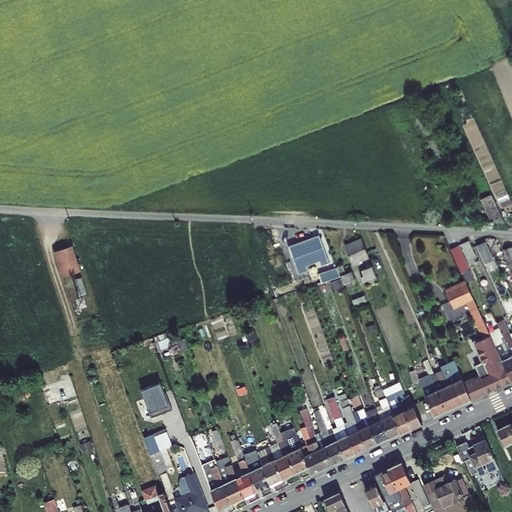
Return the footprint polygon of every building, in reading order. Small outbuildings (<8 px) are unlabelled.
[(480,199),(491,221),(503,222),(490,195),(480,199)] [(319,235),(289,246),(299,274),(330,262),(319,235)] [(345,245),(353,264),(369,258),(361,239),(345,245)] [(461,244),(471,265),(476,262),(473,257),(476,256),(469,241),(461,244)] [(477,245),(486,264),(494,260),(486,241),(477,245)] [(70,242),(51,248),(60,273),(78,266),(70,242)] [(459,245),(451,249),(461,272),(469,268),(459,245)] [(489,271),(498,267),(494,260),(486,264),(489,271)] [(374,271),(372,265),(362,269),(364,275),(374,271)] [(323,272),(326,281),(340,276),(337,268),(323,272)] [(463,273),(466,280),(473,277),(470,270),(463,273)] [(340,276),(343,283),(355,279),(352,271),(340,276)] [(361,276),(363,282),(377,277),(374,271),(364,275),(361,276)] [(310,278),(312,284),(322,281),(320,275),(310,278)] [(331,283),(333,289),(342,285),(340,280),(331,283)] [(466,282),(446,291),(454,307),(466,302),(472,315),(473,315),(480,312),(466,282)] [(320,286),(322,292),(330,290),(328,283),(320,286)] [(354,304),(366,300),(365,296),(353,300),(354,304)] [(473,315),(484,338),(490,335),(489,333),(480,312),(473,315)] [(511,332),(510,334),(503,320),(497,323),(500,328),(505,340),(511,354),(511,332)] [(376,330),(374,324),(366,327),(368,333),(376,330)] [(495,345),(505,340),(500,328),(489,333),(490,335),(495,345)] [(246,334),(248,341),(257,338),(254,331),(246,334)] [(490,335),(484,338),(478,341),(478,339),(472,342),(476,351),(478,351),(483,362),(475,365),(479,375),(473,378),(481,395),(511,381),(495,345),(490,335)] [(339,338),(344,350),(349,348),(344,336),(339,338)] [(163,351),(171,348),(168,339),(160,342),(163,351)] [(177,342),(181,352),(189,349),(185,339),(177,342)] [(511,380),(511,354),(505,340),(495,345),(511,381),(511,380)] [(431,375),(434,373),(428,359),(424,361),(430,376),(431,375)] [(457,367),(454,360),(441,366),(442,370),(445,375),(441,377),(442,379),(443,378),(446,386),(449,385),(458,405),(471,399),(463,381),(462,379),(455,382),(450,370),(457,367)] [(450,370),(455,382),(462,379),(457,367),(450,370)] [(442,370),(436,372),(440,380),(434,383),(437,390),(446,411),(458,405),(449,385),(446,386),(443,378),(442,379),(441,377),(445,375),(442,370)] [(437,390),(434,383),(431,375),(430,376),(419,380),(420,381),(425,395),(434,416),(446,411),(437,390)] [(406,380),(408,386),(420,381),(419,380),(418,376),(406,380)] [(471,399),(481,395),(473,378),(472,377),(463,381),(471,399)] [(399,432),(400,434),(412,428),(400,399),(399,396),(402,394),(405,393),(400,382),(383,390),(399,432)] [(161,383),(141,390),(152,418),(172,410),(168,399),(166,399),(161,383)] [(378,410),(389,438),(399,432),(383,390),(381,384),(374,387),(381,405),(383,408),(378,410)] [(237,389),(239,395),(247,392),(245,386),(237,389)] [(339,395),(348,421),(345,423),(356,453),(366,448),(356,421),(353,412),(346,393),(339,395)] [(400,399),(412,428),(422,423),(409,395),(404,397),(400,399)] [(334,432),(344,459),(356,453),(345,423),(334,396),(327,399),(338,427),(333,429),(334,432)] [(326,445),(320,448),(315,435),(314,434),(316,434),(306,408),(300,410),(303,417),(322,469),(333,464),(326,445)] [(366,413),(364,408),(353,412),(356,421),(367,416),(366,413)] [(377,408),(366,413),(367,416),(377,443),(389,438),(378,410),(377,408)] [(334,432),(328,435),(319,410),(314,412),(322,433),(326,445),(333,464),(344,459),(334,432)] [(356,421),(366,448),(377,443),(367,416),(356,421)] [(303,434),(311,452),(304,455),(308,467),(311,474),(322,469),(303,417),(297,419),(303,434)] [(511,417),(488,427),(495,443),(511,436),(511,417)] [(279,445),(272,449),(283,479),(296,473),(285,442),(278,424),(272,426),(279,445)] [(296,473),(308,467),(304,455),(295,429),(294,427),(281,432),(285,442),(296,473)] [(212,431),(220,450),(226,448),(218,429),(212,431)] [(238,438),(240,443),(253,438),(250,429),(236,434),(238,438)] [(158,475),(168,472),(153,434),(144,438),(158,475)] [(241,467),(243,474),(237,477),(244,497),(257,491),(245,458),(240,443),(238,438),(233,440),(231,441),(241,467)] [(455,439),(450,441),(462,470),(487,459),(479,439),(460,447),(455,439)] [(81,444),(83,452),(93,448),(91,441),(81,444)] [(216,461),(209,443),(202,446),(208,462),(201,464),(219,509),(232,503),(216,461)] [(272,449),(271,446),(258,452),(270,485),(283,479),(272,449)] [(258,452),(245,458),(257,491),(270,485),(258,452)] [(216,461),(232,503),(244,497),(237,477),(234,470),(229,456),(216,461)] [(403,483),(393,460),(363,474),(381,511),(388,511),(389,511),(388,511),(385,511),(380,499),(381,498),(381,496),(390,493),(396,507),(403,503),(396,487),(403,483)] [(241,467),(234,470),(237,477),(243,474),(241,467)] [(175,499),(180,511),(200,511),(208,509),(194,473),(186,477),(189,487),(192,493),(181,497),(175,499)] [(434,476),(416,485),(425,506),(453,494),(447,479),(437,483),(434,476)] [(424,511),(410,480),(403,483),(415,511),(424,511)] [(365,481),(352,487),(367,511),(374,511),(371,505),(375,503),(365,481)] [(160,499),(165,511),(161,511),(171,511),(164,492),(158,494),(155,486),(143,491),(148,504),(160,499)] [(189,487),(179,491),(181,497),(192,493),(189,487)] [(338,511),(329,491),(314,498),(320,511),(338,511)] [(138,497),(133,498),(135,504),(137,510),(132,511),(143,511),(140,504),(138,497)] [(51,511),(58,511),(56,503),(49,506),(51,511)]
